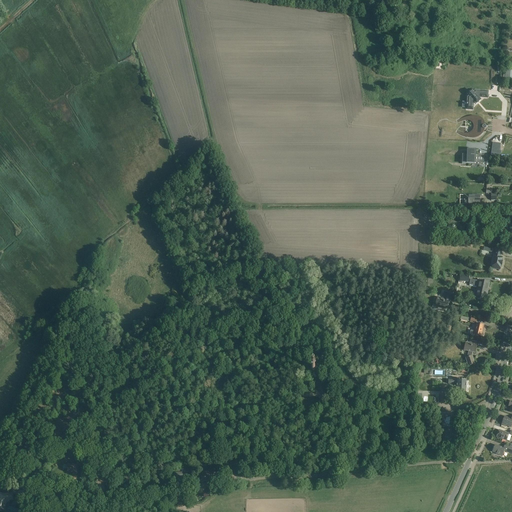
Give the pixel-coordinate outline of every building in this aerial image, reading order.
[(511,80),(511,71),(507,71),(503,71),(503,79),(506,80),(511,80)] [(463,103),(463,108),(467,108),(466,110),(473,110),(473,104),(474,102),(476,104),(478,103),(477,103),(478,101),(479,102),(480,101),(479,99),(480,98),(487,98),(488,92),(475,91),(473,93),(472,91),(467,94),(469,96),(467,98),(467,103),(463,103)] [(485,130),(486,130),(486,129),(486,128),(486,127),(485,127),(485,126),(484,123),(482,121),(480,119),(478,118),(477,117),(475,117),(472,117),(470,117),(467,118),(465,118),(463,119),(460,119),(458,120),(458,123),(460,122),(461,121),(462,121),(463,121),(464,121),(465,120),(466,120),(467,120),(468,120),(468,121),(469,121),(470,121),(471,122),(472,122),(472,123),(473,123),(473,124),(473,125),(474,125),(474,126),(474,127),(474,128),(474,129),(473,130),(473,131),(472,132),(471,132),(471,133),(470,133),(469,134),(468,134),(467,134),(466,134),(465,134),(464,134),(463,133),(462,133),(461,132),(460,132),(458,131),(457,133),(459,135),(460,134),(461,135),(463,136),(466,137),(468,137),(471,138),(473,138),(475,138),(477,138),(479,137),(481,135),(483,133),(484,130),(485,130)] [(493,143),(491,156),(499,157),(500,144),(493,143)] [(466,155),(465,163),(467,163),(484,164),(484,155),(476,155),(476,150),(467,150),(467,155),(466,155)] [(480,196),(475,195),(464,195),(464,201),(464,206),(470,206),(470,204),(475,204),(475,202),(480,202),(480,196)] [(449,227),(444,237),(453,239),(463,237),(458,228),(463,218),(454,216),(444,218),(449,227)] [(492,269),(495,269),(500,270),(501,266),(502,267),(503,262),(502,262),(502,258),(500,257),(501,251),(497,250),(489,248),(484,247),(483,251),(488,252),(493,253),(494,252),(495,252),(495,253),(492,269)] [(475,299),(480,300),(481,297),(486,298),(489,283),(484,282),(484,283),(479,281),(479,282),(471,280),(470,285),(478,287),(477,290),(480,291),(479,293),(477,292),(475,299)] [(435,307),(447,309),(449,302),(451,294),(445,293),(444,299),(437,298),(435,307)] [(474,335),(476,335),(481,336),(483,326),(477,324),(475,332),(471,331),(470,334),(471,335),(473,336),(474,335)] [(472,356),(473,353),(475,353),(477,343),(467,340),(464,351),(468,352),(467,358),(465,358),(468,367),(475,364),(472,356)] [(315,371),(315,369),(315,368),(312,368),(311,369),(310,370),(307,361),(303,362),(310,382),(314,380),(311,371),(313,372),(314,372),(315,371)] [(457,384),(457,387),(456,392),(466,392),(466,381),(448,380),(448,384),(457,384)] [(502,426),(502,424),(511,427),(511,426),(511,417),(511,419),(504,417),(501,426),(502,426)] [(497,438),(507,441),(509,434),(499,430),(497,438)] [(504,451),(509,453),(511,453),(511,448),(505,445),(503,449),(495,445),(492,452),(496,453),(496,454),(502,457),(504,451)] [(76,481),(77,473),(78,465),(69,464),(68,470),(69,470),(68,472),(72,472),(72,481),(76,481)] [(219,476),(218,470),(200,474),(202,482),(214,480),(213,477),(219,476)] [(0,509),(4,510),(7,501),(13,500),(12,494),(5,495),(1,496),(2,494),(0,493),(0,509)]
